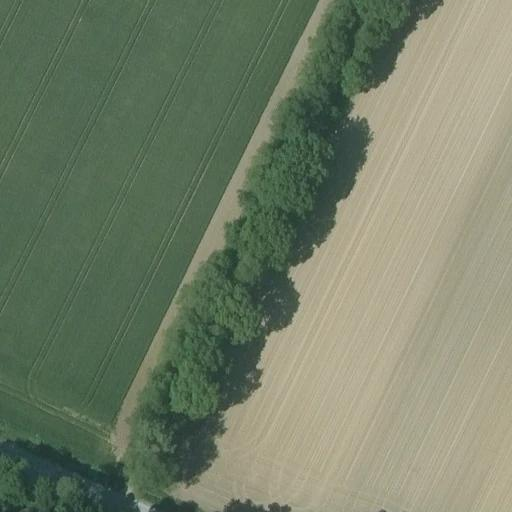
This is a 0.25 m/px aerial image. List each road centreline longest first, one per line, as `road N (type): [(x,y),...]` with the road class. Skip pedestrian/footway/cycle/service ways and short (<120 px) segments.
road 1 (track): [(370,0),(123,511)]
road 2 (secondary): [(0,456),(126,511)]
